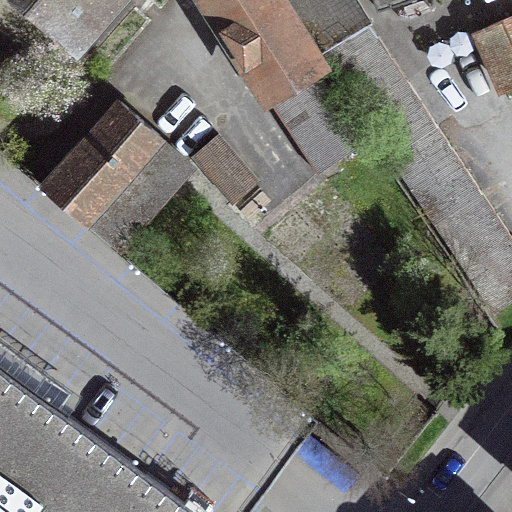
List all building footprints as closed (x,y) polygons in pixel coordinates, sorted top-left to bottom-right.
[(26,0),(74,41),(109,0),(26,0)] [(316,56),(281,2),(280,0),(208,0),(250,66),(269,94),(320,62),(316,56)] [(284,0),(281,2),(316,56),(370,21),(357,0),(284,0)] [(505,88),(511,84),(511,13),(478,28),(505,88)] [(494,310),(511,298),(511,235),(378,35),(331,67),(494,310)] [(364,140),(319,74),(273,105),(317,172),(364,140)] [(44,185),(119,249),(192,164),(119,99),(44,185)] [(195,154),(233,198),(256,179),(218,134),(195,154)] [(0,511),(200,511),(56,406),(62,398),(67,391),(0,341),(0,511)]
